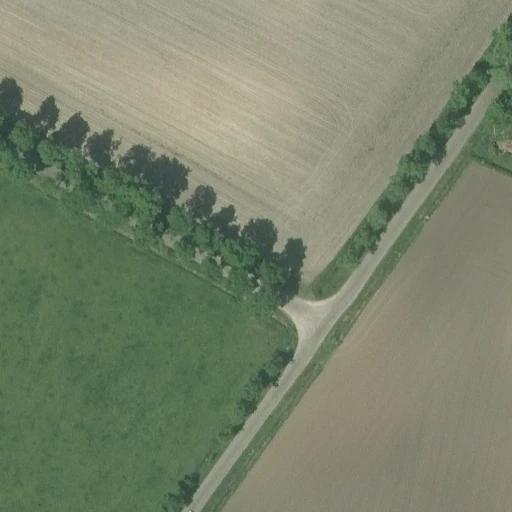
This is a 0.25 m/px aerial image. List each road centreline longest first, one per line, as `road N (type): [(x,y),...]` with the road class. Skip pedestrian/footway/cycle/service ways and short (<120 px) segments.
road 1 (unclassified): [(325,322),(0,148)]
road 2 (unclassified): [(325,322),(511,63)]
road 3 (unclassified): [(189,511),(325,322)]
